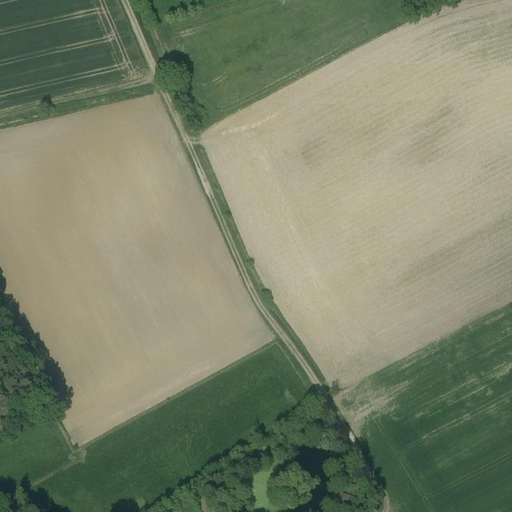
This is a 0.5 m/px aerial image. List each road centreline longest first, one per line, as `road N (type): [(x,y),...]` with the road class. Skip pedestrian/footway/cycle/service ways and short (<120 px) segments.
road 1 (track): [(385,511),(388,493),(255,287),(130,0)]
road 2 (track): [(0,116),(161,79)]
